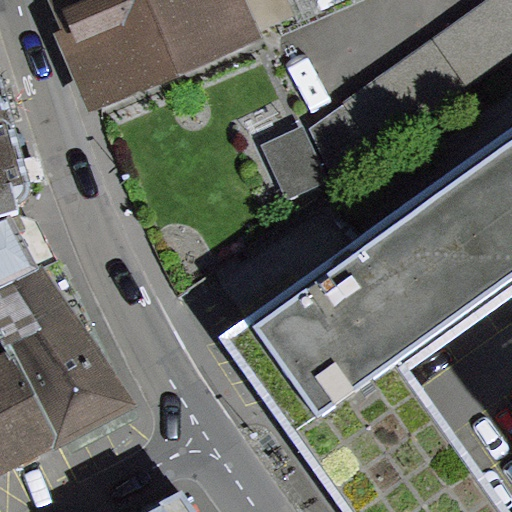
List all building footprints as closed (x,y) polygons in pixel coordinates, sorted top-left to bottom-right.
[(46,0),(52,12),(41,17),(88,121),(261,44),(241,0),(46,0)] [(511,0),(485,0),(307,133),(332,184),(336,193),(511,61),(511,0)] [(0,229),(11,226),(17,224),(10,201),(33,195),(13,128),(20,126),(11,94),(3,97),(0,87),(0,229)] [(307,133),(304,125),(258,147),(286,206),(332,184),(307,133)] [(511,134),(222,341),(292,439),(372,382),(378,391),(403,373),(511,295),(511,134)] [(0,294),(36,275),(11,226),(0,229),(0,294)] [(36,275),(0,294),(0,337),(66,453),(134,418),(103,360),(43,277),(38,280),(36,275)] [(0,337),(0,484),(54,456),(55,459),(66,453),(0,337)] [(502,511),(403,373),(378,391),(372,382),(292,439),(343,511),(502,511)] [(192,511),(181,495),(148,511),(192,511)]
